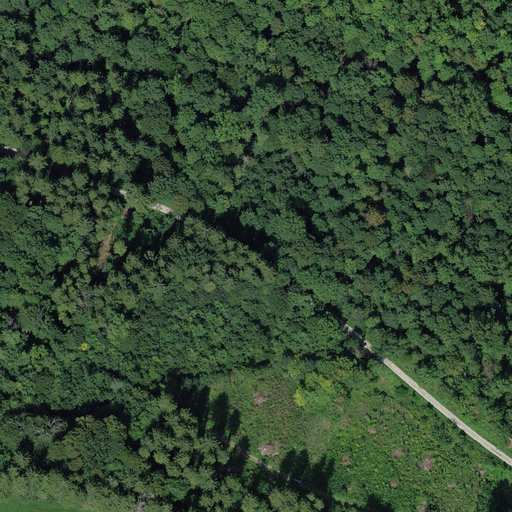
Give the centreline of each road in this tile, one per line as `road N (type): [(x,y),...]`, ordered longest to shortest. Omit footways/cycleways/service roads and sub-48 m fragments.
road 1 (track): [(0,151),(191,220),(326,312),(511,462)]
road 2 (track): [(0,329),(208,458),(370,511)]
road 3 (track): [(511,125),(363,51),(123,0)]
